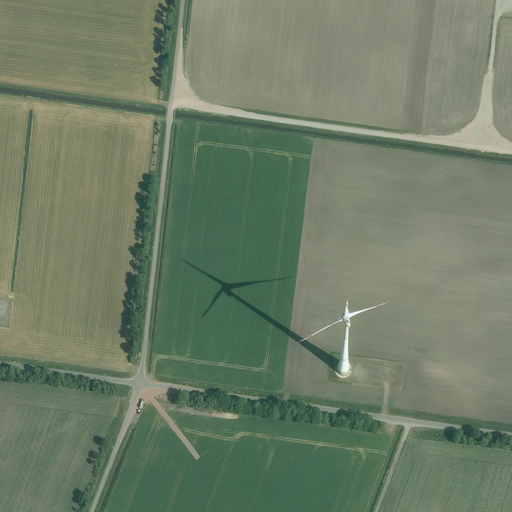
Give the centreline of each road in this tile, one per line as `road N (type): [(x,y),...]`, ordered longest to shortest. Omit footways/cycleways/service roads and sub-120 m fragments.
road 1 (unclassified): [(182,0),(140,383)]
road 2 (unclassified): [(140,383),(511,434)]
road 3 (unclassified): [(0,363),(140,383)]
road 4 (unclassified): [(140,383),(90,511)]
